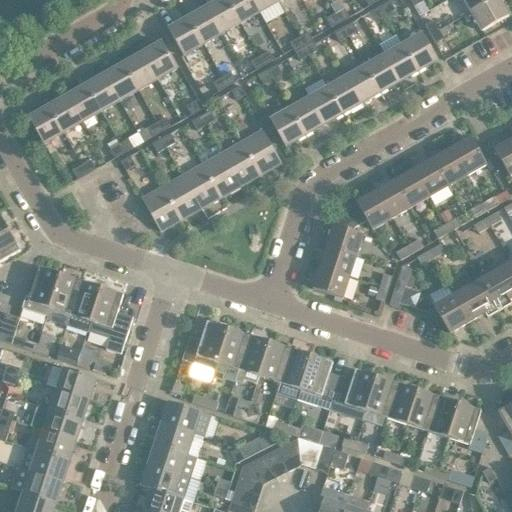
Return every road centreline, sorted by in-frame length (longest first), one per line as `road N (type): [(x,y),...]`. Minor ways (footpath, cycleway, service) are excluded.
road 1 (residential): [(511,67),(314,178),(269,300)]
road 2 (residential): [(95,511),(96,485),(169,270)]
road 3 (residential): [(269,300),(435,359),(511,357)]
road 4 (residential): [(0,137),(53,227),(169,270)]
road 5 (residential): [(0,77),(119,8)]
